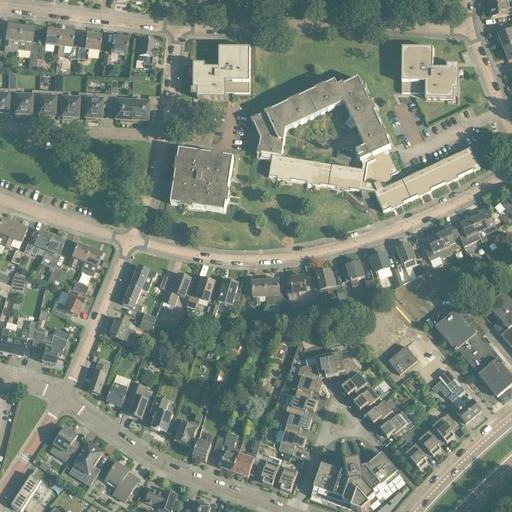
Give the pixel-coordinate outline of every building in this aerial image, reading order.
[(507,5),(489,7),(490,12),(489,12),(489,17),(491,17),(491,20),(509,17),(508,9),(511,8),(511,3),(507,4),(507,5)] [(17,52),(20,28),(7,27),(5,42),(4,53),(17,55),(17,52)] [(36,62),(38,48),(38,45),(32,44),(34,30),(20,28),(17,52),(30,54),(30,60),(28,71),(30,72),(30,74),(35,75),(36,62)] [(503,50),(511,46),(511,31),(507,33),(498,37),(503,50)] [(57,58),(60,33),(46,32),(44,47),(53,48),(53,51),(52,58),(57,58)] [(62,52),(63,49),(71,50),(72,50),(72,49),(74,35),(60,33),(57,58),(63,59),(64,52),(62,52)] [(84,51),(78,50),(77,61),(87,62),(88,52),(99,53),(101,38),(86,36),(84,51)] [(112,39),(111,49),(111,54),(111,58),(104,57),(103,68),(110,69),(111,63),(117,64),(118,57),(119,57),(124,58),(124,57),(125,58),(127,41),(112,39)] [(140,43),(138,63),(145,64),(144,71),(154,72),(155,64),(154,64),(155,60),(156,60),(157,52),(153,52),(154,44),(140,43)] [(511,46),(503,50),(509,64),(511,62),(511,46)] [(43,62),(45,48),(38,48),(36,62),(43,62)] [(250,95),(250,53),(250,50),(219,50),(219,68),(212,68),(212,70),(194,70),(193,91),(198,91),(197,101),(226,101),(226,88),(233,88),(232,95),(250,95)] [(447,71),(443,71),(439,71),(439,69),(433,69),(433,51),(402,50),(402,95),(419,95),(419,88),(425,88),(425,101),(454,102),(454,92),(458,92),(458,67),(447,67),(447,71)] [(371,107),(359,81),(338,91),(335,84),(326,88),(327,90),(317,95),(316,93),(299,101),(300,103),(290,108),(289,106),(272,113),(273,116),(268,118),(267,115),(268,115),(267,114),(264,116),(265,117),(258,120),(259,122),(254,125),(261,141),(260,149),(262,150),(260,161),(271,163),(269,179),(278,180),(278,178),(284,179),(287,160),(281,159),(286,132),(342,106),(345,106),(351,118),(345,125),(350,130),(355,128),(365,150),(356,154),(362,168),(362,172),(361,181),(396,169),(390,155),(388,156),(386,152),(391,150),(385,137),(386,137),(385,134),(384,134),(372,110),(374,110),(372,107),(371,107)] [(8,104),(14,104),(15,97),(16,91),(0,90),(0,117),(1,118),(1,115),(7,116),(8,104)] [(38,106),(39,93),(30,92),(30,98),(15,97),(14,104),(14,116),(16,116),(16,118),(24,119),(24,117),(31,117),(31,105),(38,106)] [(39,93),(38,106),(37,117),(39,117),(39,120),(48,120),(48,118),(54,118),(55,107),(61,107),(62,99),(62,94),(39,93)] [(78,108),(85,108),(85,101),(86,95),(79,95),(79,100),(62,99),(61,107),(61,119),(63,119),(63,121),(71,121),(71,119),(77,119),(78,108)] [(95,101),(85,101),(85,108),(84,120),(86,120),(86,122),(94,123),(94,120),(101,121),(101,109),(108,110),(109,96),(95,96),(95,101)] [(121,124),(130,125),(131,103),(116,102),(116,97),(109,96),(108,110),(115,110),(114,121),(121,122),(121,124)] [(157,113),(159,100),(159,99),(147,98),(147,104),(131,103),(130,125),(141,125),(141,123),(147,123),(148,112),(154,112),(154,113),(157,113)] [(457,156),(466,176),(473,172),(472,170),(478,167),(470,150),(457,156)] [(352,155),(338,151),(335,158),(350,162),(352,155)] [(219,158),(220,157),(216,156),(216,158),(179,152),(178,162),(180,162),(178,175),(176,174),(174,183),(172,182),(171,182),(169,188),(173,188),(171,206),(180,208),(181,205),(193,207),(193,210),(225,215),(226,205),(224,205),(226,192),(228,193),(233,161),(219,158)] [(458,180),(466,176),(457,156),(443,163),(451,180),(456,177),(458,180)] [(299,184),(302,163),(287,160),(284,179),(291,180),(290,182),(299,184)] [(314,183),(317,165),(302,163),(299,184),(307,185),(308,182),(314,183)] [(445,183),(451,180),(443,163),(429,169),(438,189),(446,185),(445,183)] [(329,189),(332,167),(317,165),(314,183),(320,184),(320,187),(329,189)] [(344,188),(347,170),(332,167),(329,189),(337,190),(338,187),(344,188)] [(396,206),(388,189),(387,186),(391,185),(391,177),(398,174),(396,169),(361,181),(359,193),(361,194),(361,195),(361,196),(361,197),(361,198),(362,199),(363,200),(367,195),(374,196),(383,215),(392,211),(390,208),(396,206)] [(431,192),(438,189),(429,169),(416,176),(424,193),(429,190),(431,192)] [(362,172),(347,170),(344,188),(350,189),(350,192),(359,193),(361,181),(362,172)] [(418,195),(424,193),(416,176),(402,182),(411,202),(419,198),(418,195)] [(403,205),(411,202),(402,182),(388,189),(396,206),(402,203),(403,205)] [(511,213),(511,195),(507,199),(500,205),(505,211),(505,210),(508,208),(511,213)] [(478,236),(482,245),(488,242),(486,237),(497,232),(487,209),(476,215),(478,218),(471,221),(478,236)] [(511,220),(508,216),(502,221),(505,225),(511,220)] [(5,249),(14,226),(1,220),(0,223),(0,240),(2,241),(0,245),(0,246),(4,249),(5,249)] [(478,236),(471,221),(465,224),(464,220),(453,225),(459,240),(465,237),(467,241),(478,236)] [(454,242),(459,240),(453,225),(442,230),(444,234),(437,237),(447,259),(452,257),(453,255),(453,254),(452,253),(458,250),(454,242)] [(14,226),(5,249),(9,251),(11,248),(10,247),(13,242),(21,245),(27,231),(14,226)] [(46,253),(52,238),(39,233),(34,246),(28,244),(25,252),(35,257),(38,250),(46,253)] [(443,261),(447,259),(437,237),(427,242),(430,248),(424,251),(428,260),(429,263),(440,258),(441,260),(443,261)] [(53,256),(50,265),(55,267),(65,244),(52,238),(46,253),(53,256)] [(84,265),(90,250),(77,245),(68,267),(74,269),(77,262),(84,265)] [(405,266),(407,271),(412,269),(416,280),(423,277),(429,274),(425,263),(417,267),(409,246),(397,251),(403,266),(405,266)] [(90,250),(84,265),(81,273),(92,278),(96,270),(97,270),(102,256),(90,250)] [(18,267),(23,256),(16,253),(15,254),(14,256),(11,264),(18,267)] [(389,270),(388,265),(385,256),(371,260),(376,275),(389,270)] [(364,279),(362,273),(360,263),(347,267),(347,269),(342,270),(346,284),(350,283),(352,289),(359,287),(357,281),(364,279)] [(142,292),(148,294),(151,286),(145,284),(148,278),(155,281),(157,275),(139,268),(131,287),(142,292)] [(53,286),(54,282),(59,271),(54,269),(52,274),(51,274),(49,280),(46,286),(52,288),(53,286)] [(59,271),(54,282),(55,283),(59,284),(61,285),(66,274),(59,271)] [(391,273),(396,289),(403,287),(398,271),(391,273)] [(317,275),(319,285),(321,293),(322,292),(322,294),(327,293),(328,294),(330,300),(332,301),(336,300),(337,301),(339,301),(339,302),(345,300),(342,286),(336,288),(334,282),(332,282),(330,272),(317,275)] [(478,273),(472,278),(477,282),(482,277),(478,273)] [(23,297),(27,280),(14,276),(10,288),(8,294),(23,297)] [(169,284),(166,292),(162,304),(175,309),(179,298),(184,300),(191,281),(179,277),(175,287),(169,284)] [(166,292),(169,284),(170,281),(164,278),(160,290),(166,292)] [(307,295),(306,287),(306,285),(305,285),(304,278),(291,280),(292,286),(291,287),(291,289),(292,289),(292,290),(286,291),(287,305),(300,303),(299,296),(307,295)] [(208,305),(212,294),(215,284),(203,280),(196,300),(190,298),(187,309),(196,312),(199,301),(208,305)] [(365,284),(370,302),(378,298),(373,281),(365,284)] [(238,306),(241,296),(236,295),(238,286),(225,282),(219,305),(226,307),(225,308),(231,309),(231,308),(233,308),(234,304),(238,306)] [(279,282),(266,283),(267,299),(274,299),(275,307),(280,307),(280,310),(287,309),(286,295),(280,296),(279,282)] [(260,308),(260,303),(260,300),(267,299),(266,283),(252,284),(254,308),(260,308)] [(88,289),(78,286),(75,285),(72,292),(85,297),(88,289)] [(8,294),(10,288),(4,286),(0,294),(0,297),(6,300),(8,294)] [(137,306),(142,292),(131,287),(123,307),(141,314),(144,308),(137,306)] [(475,289),(468,295),(474,301),(480,295),(475,289)] [(84,301),(69,295),(68,297),(63,307),(55,304),(50,315),(69,322),(72,317),(77,319),(82,307),(84,301)] [(511,305),(503,295),(488,308),(500,323),(493,329),(511,350),(511,305)] [(241,296),(238,306),(239,306),(238,307),(244,308),(247,298),(241,296)] [(11,311),(19,313),(22,304),(14,302),(11,311)] [(317,315),(316,302),(308,303),(309,315),(317,315)] [(219,308),(212,306),(209,317),(215,319),(219,308)] [(455,353),(457,352),(495,397),(511,383),(511,378),(503,368),(505,366),(478,334),(476,336),(456,312),(435,329),(455,353)] [(47,322),(48,315),(41,313),(40,320),(47,322)] [(142,322),(154,327),(155,326),(154,326),(156,319),(144,315),(142,322)] [(131,327),(126,325),(117,322),(110,338),(123,343),(122,345),(131,348),(137,335),(134,333),(135,330),(130,328),(131,327)] [(152,334),(154,327),(142,322),(139,330),(152,334)] [(29,323),(27,333),(23,331),(20,342),(14,341),(10,357),(23,360),(27,340),(33,342),(37,325),(29,323)] [(35,334),(43,336),(44,331),(37,328),(35,334)] [(279,330),(272,329),(268,349),(275,350),(279,330)] [(15,333),(8,332),(3,330),(0,341),(0,354),(10,357),(14,341),(13,341),(15,334),(15,333)] [(35,334),(32,348),(42,350),(42,348),(45,349),(41,364),(55,367),(57,360),(60,360),(66,344),(53,338),(51,345),(43,343),(44,336),(35,334)] [(208,350),(200,347),(197,358),(205,361),(208,350)] [(406,348),(401,353),(388,363),(400,377),(412,367),(418,362),(406,348)] [(159,352),(156,362),(165,365),(169,356),(159,352)] [(351,382),(358,376),(361,373),(350,360),(342,362),(341,355),(328,357),(332,379),(339,378),(338,375),(344,374),(351,382)] [(326,380),(332,379),(328,357),(315,359),(317,366),(302,369),(301,369),(298,378),(302,380),(302,379),(317,385),(319,378),(325,377),(326,380)] [(427,368),(434,377),(446,367),(438,358),(427,368)] [(99,398),(102,389),(109,369),(98,365),(88,394),(99,398)] [(448,373),(440,379),(439,380),(446,389),(452,396),(448,399),(459,412),(456,415),(466,426),(481,413),(448,373)] [(360,400),(371,390),(358,376),(351,382),(342,390),(348,398),(354,393),(360,400)] [(323,387),(317,385),(302,379),(302,380),(297,391),(298,392),(296,397),(309,402),(312,394),(319,396),(323,387)] [(127,394),(128,390),(114,385),(113,388),(107,404),(121,409),(127,394)] [(146,389),(134,385),(128,403),(134,405),(129,417),(141,421),(148,402),(151,395),(145,393),(146,389)] [(383,405),(371,390),(360,400),(354,405),(360,413),(366,408),(372,414),(383,405)] [(206,411),(212,397),(205,394),(200,409),(206,411)] [(317,405),(309,402),(296,397),(291,410),(288,408),(286,414),(291,416),(291,415),(304,420),(307,412),(314,415),(317,405)] [(166,434),(173,416),(172,415),(172,416),(166,414),(170,404),(156,399),(150,414),(156,417),(151,430),(159,433),(159,431),(166,434)] [(250,403),(240,400),(237,409),(247,412),(250,403)] [(397,418),(384,404),(383,405),(372,414),(367,418),(374,426),(380,421),(385,428),(397,418)] [(399,442),(403,439),(411,432),(406,428),(411,424),(402,413),(398,417),(397,418),(385,428),(381,432),(387,440),(393,435),(399,442)] [(312,423),(304,420),(291,415),(291,416),(286,428),(288,428),(286,434),(298,438),(301,430),(308,433),(312,423)] [(177,425),(177,426),(175,432),(179,434),(176,444),(189,448),(191,443),(193,444),(202,418),(197,416),(194,426),(183,422),(182,425),(181,424),(181,426),(177,425)] [(442,441),(447,446),(455,439),(451,435),(453,434),(454,434),(451,431),(456,427),(457,427),(447,416),(433,429),(433,430),(442,441)] [(72,438),(73,435),(66,430),(54,447),(61,452),(57,459),(68,466),(73,458),(80,447),(74,443),(76,440),(75,440),(72,438)] [(438,444),(442,441),(433,430),(419,442),(429,454),(433,459),(441,452),(438,449),(440,447),(440,448),(440,447),(438,444)] [(429,454),(419,442),(411,432),(403,439),(407,444),(400,450),(404,454),(406,456),(409,460),(420,472),(428,466),(424,462),(426,461),(427,461),(424,458),(429,454)] [(202,433),(199,442),(193,460),(206,465),(212,447),(211,447),(214,438),(208,435),(202,433)] [(306,441),(298,438),(286,434),(279,452),(293,457),(296,448),(303,451),(306,441)] [(233,475),(240,455),(239,455),(240,452),(234,450),(238,438),(228,435),(226,441),(224,447),(228,448),(221,470),(233,475)] [(224,447),(226,441),(218,439),(214,453),(221,456),(224,447)] [(258,452),(260,447),(261,444),(254,442),(252,450),(253,453),(252,456),(248,455),(247,458),(240,455),(233,475),(248,480),(251,473),(257,475),(263,458),(257,456),(258,452)] [(81,472),(76,480),(90,488),(100,473),(99,473),(97,475),(93,471),(98,463),(102,457),(103,456),(98,452),(99,452),(94,448),(93,449),(88,446),(84,453),(83,453),(79,460),(79,461),(74,468),(81,472)] [(366,511),(403,481),(382,456),(369,467),(360,469),(359,463),(346,465),(347,471),(338,473),(322,467),(311,498),(350,511),(366,511)] [(273,489),(275,481),(280,468),(267,464),(269,460),(263,458),(257,475),(263,477),(262,480),(264,480),(263,485),(273,489)] [(51,471),(43,465),(40,469),(48,475),(51,471)] [(116,465),(112,471),(104,484),(107,486),(108,483),(118,489),(112,497),(125,505),(139,484),(127,476),(130,473),(116,465)] [(280,468),(275,481),(281,483),(279,487),(280,487),(280,486),(282,487),(281,491),(290,495),(298,474),(280,468)] [(35,472),(11,508),(17,511),(22,511),(25,510),(26,511),(25,511),(46,511),(32,498),(41,485),(43,486),(43,485),(32,478),(35,472)] [(151,491),(148,501),(146,506),(159,510),(158,511),(160,511),(161,511),(171,511),(177,497),(165,493),(164,496),(151,491)]
